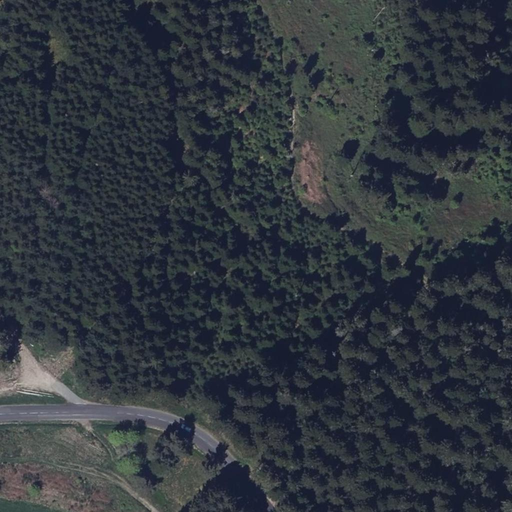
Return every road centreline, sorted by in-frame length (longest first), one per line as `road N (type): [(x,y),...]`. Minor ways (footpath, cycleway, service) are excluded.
road 1 (track): [(511,386),(435,282),(311,210),(288,179),(294,85),(262,0)]
road 2 (secondary): [(270,511),(209,441),(173,421),(117,412),(0,415)]
road 3 (track): [(161,511),(110,466),(0,456)]
road 4 (track): [(83,411),(0,314)]
